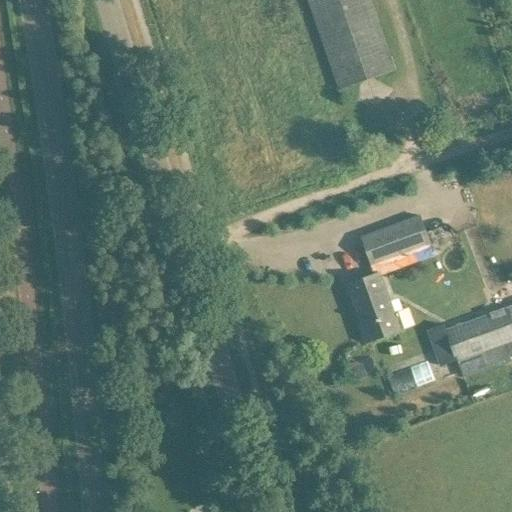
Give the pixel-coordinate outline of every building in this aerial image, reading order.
[(310,0),(341,88),(393,69),(369,0),(310,0)] [(372,265),(430,244),(420,215),(362,237),(372,265)] [(367,278),(349,284),(363,324),(360,325),(366,342),(400,330),(405,328),(399,312),(394,313),(379,273),(367,278)] [(444,323),(427,329),(440,366),(456,361),(462,379),(511,360),(511,308),(508,310),(507,306),(446,330),(444,323)] [(363,361),(349,365),(353,378),(367,373),(363,361)] [(218,479),(209,453),(199,456),(207,482),(218,479)]
